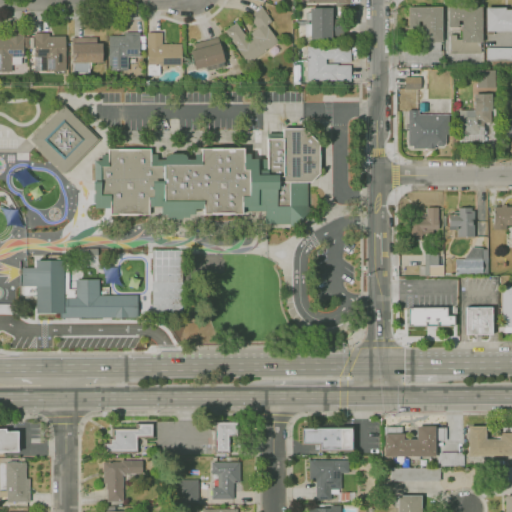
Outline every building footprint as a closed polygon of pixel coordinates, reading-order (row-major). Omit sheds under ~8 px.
[(480,53),(450,53),(450,35),(456,35),(456,39),(461,39),(461,26),(462,26),(462,21),(458,21),(458,26),(457,26),(457,27),(448,27),(448,7),(481,6),(482,42),(480,42),(480,53)] [(247,64),(224,30),(236,23),(244,34),(244,33),(248,39),(252,37),(250,33),(257,29),(248,16),(262,7),(264,10),(266,9),(269,14),(267,15),(272,21),(267,25),(279,42),(247,64)] [(440,52),(406,53),(406,41),(417,41),(417,33),(422,33),(422,21),(417,21),(417,28),(408,28),(408,7),(441,7),(441,42),(440,42),(440,52)] [(493,35),(486,35),(486,31),(485,31),(485,8),(505,7),(505,10),(511,10),(511,8),(511,31),(493,31),(493,35)] [(333,40),(325,40),(325,39),(310,39),(310,37),(305,37),(305,26),(295,26),(294,21),(306,21),(306,12),(309,12),(309,8),(333,8),(333,19),(343,18),(343,36),(333,37),(333,40)] [(127,70),(109,70),(108,36),(124,36),(124,33),(140,32),(140,36),(144,36),(145,49),(139,49),(139,56),(127,57),(127,70)] [(11,72),(0,72),(0,39),(9,39),(9,33),(23,33),(23,36),(29,36),(29,48),(23,48),(23,57),(21,57),(21,65),(12,65),(11,72)] [(66,71),(47,71),(47,69),(34,69),(34,48),(29,48),(29,37),(34,37),(34,33),(49,33),(49,36),(65,36),(66,71)] [(148,75),(147,33),(162,33),(162,44),(181,44),(182,65),(159,66),(159,75),(148,75)] [(89,73),(73,73),(73,63),(72,63),(72,37),(96,37),(96,43),(102,43),(102,63),(89,63),(89,73)] [(206,72),(205,67),(195,70),(190,51),(195,50),(194,44),(218,37),(221,50),(225,49),(230,65),(206,72)] [(350,82),(336,82),(336,81),(307,81),(307,46),(350,46),(350,62),(333,62),(333,59),(326,59),(326,64),(338,64),(338,65),(350,65),(350,82)] [(511,60),(487,61),(487,48),(511,48),(511,60)] [(476,72),(493,72),(493,91),(476,91),(476,72)] [(404,77),(419,77),(419,89),(404,89),(404,77)] [(474,111),(474,94),(492,94),(492,121),(491,121),(491,144),(462,144),(462,111),(474,111)] [(62,105),(29,139),(59,172),(66,172),(99,138),(62,105)] [(407,111),(452,112),(451,150),(406,148),(407,111)] [(511,116),(503,116),(503,136),(511,136),(511,132),(511,116)] [(93,207),(108,207),(108,214),(148,214),(148,206),(160,206),(160,214),(165,214),(165,217),(172,216),(172,219),(181,219),(181,217),(188,217),(188,214),(193,214),(193,209),(201,209),(201,214),(241,213),(241,210),(263,210),(263,223),(295,223),(309,209),(306,205),(306,182),(309,182),(318,173),(318,143),(302,127),(281,128),(281,132),(265,132),(265,158),(249,158),(249,153),(242,153),(242,148),(199,148),(199,153),(193,153),(193,159),(185,159),(185,156),(184,156),(184,154),(181,154),(181,153),(167,153),(167,154),(164,154),(164,155),(163,155),(163,158),(159,158),(159,153),(150,153),(150,149),(107,149),(107,154),(99,154),(99,159),(91,159),(91,180),(92,180),(92,190),(93,190),(93,207)] [(511,205),(492,206),(492,229),(506,229),(506,223),(511,223),(511,205)] [(438,207),(425,207),(425,216),(409,216),(408,235),(437,236),(438,207)] [(473,207),(456,207),(456,212),(448,212),(447,230),(456,230),(455,236),(472,237),(473,207)] [(487,272),(486,247),(466,248),(466,258),(454,259),(454,273),(487,272)] [(150,314),(184,314),(184,250),(150,250),(150,314)] [(441,275),(441,263),(438,263),(438,253),(423,253),(423,266),(418,266),(418,275),(441,275)] [(221,255),(191,255),(191,271),(221,271),(221,255)] [(34,260),(62,260),(63,297),(75,297),(74,279),(98,279),(98,295),(138,295),(138,317),(58,317),(58,313),(34,313),(34,285),(20,286),(20,267),(34,267),(34,260)] [(511,286),(499,286),(498,326),(511,326),(511,286)] [(464,306),(490,306),(490,334),(464,334),(464,306)] [(406,307),(445,307),(445,315),(453,315),(453,326),(406,326),(406,307)] [(214,453),(234,454),(235,422),(215,421),(214,453)] [(135,428),(112,428),(112,440),(103,441),(104,449),(134,449),(134,434),(149,434),(149,423),(135,423),(135,428)] [(382,455),(433,456),(433,425),(414,425),(414,439),(401,438),(401,432),(382,432),(382,455)] [(483,425),(466,425),(466,454),(511,454),(511,432),(497,432),(497,438),(484,438),(483,425)] [(300,427),(300,443),(317,443),(318,450),(350,449),(350,427),(300,427)] [(0,452),(17,452),(17,431),(4,431),(4,428),(0,428),(0,452)] [(462,452),(436,451),(436,465),(461,465),(462,452)] [(313,498),(329,498),(329,488),(339,489),(339,472),(347,472),(347,459),(307,459),(307,480),(314,480),(313,498)] [(103,501),(121,501),(120,473),(140,473),(140,460),(102,461),(103,501)] [(24,461),(4,462),(5,501),(29,501),(28,476),(25,477),(24,461)] [(238,461),(209,461),(209,473),(216,473),(216,486),(210,486),(209,498),(231,498),(232,481),(238,481),(238,461)] [(511,465),(501,465),(501,479),(511,479),(511,465)] [(438,480),(438,467),(388,467),(388,480),(438,480)] [(197,502),(196,479),(174,480),(175,503),(197,502)] [(422,511),(422,495),(396,494),(396,511),(422,511)] [(502,511),(511,511),(511,494),(502,495),(502,511)]
